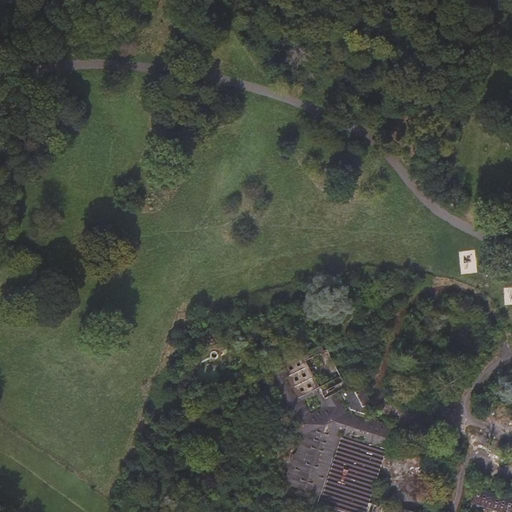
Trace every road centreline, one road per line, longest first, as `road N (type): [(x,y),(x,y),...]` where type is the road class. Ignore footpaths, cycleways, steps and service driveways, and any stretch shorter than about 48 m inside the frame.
road 1 (track): [(511,252),(427,202),(361,133),(255,87),(87,62),(0,75)]
road 2 (track): [(511,429),(398,404),(384,387),(396,325),(415,295),(438,287),(485,302),(510,356)]
